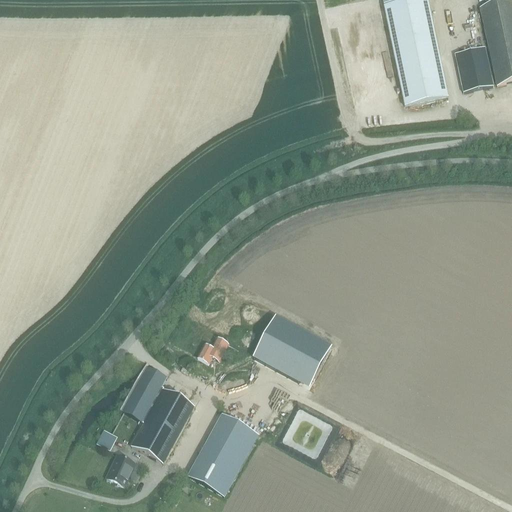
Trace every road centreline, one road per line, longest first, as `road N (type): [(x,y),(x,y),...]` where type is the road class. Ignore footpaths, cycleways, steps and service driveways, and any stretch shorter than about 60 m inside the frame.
road 1 (unclassified): [(16,511),(65,414),(191,264),(259,206),(338,175),(511,164)]
road 2 (track): [(485,135),(356,136),(318,0)]
